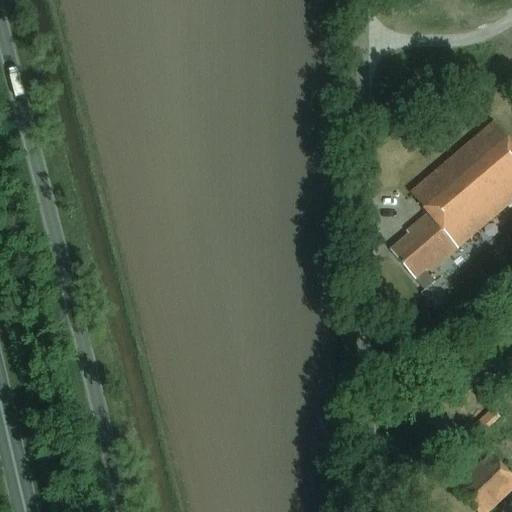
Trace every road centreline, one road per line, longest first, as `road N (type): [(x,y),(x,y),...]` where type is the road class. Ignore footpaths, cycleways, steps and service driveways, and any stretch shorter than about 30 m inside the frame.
road 1 (unclassified): [(365,511),(356,0)]
road 2 (trunk): [(120,511),(0,38)]
